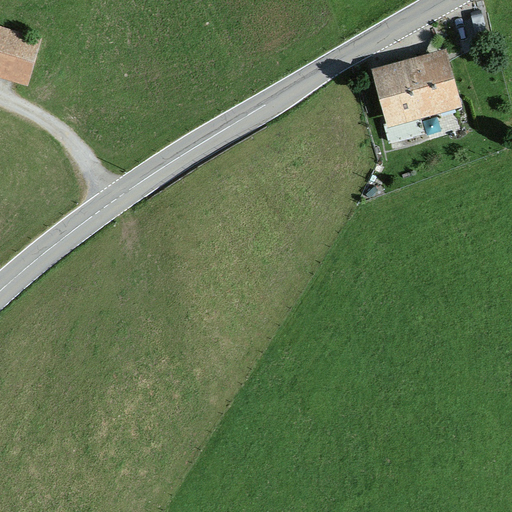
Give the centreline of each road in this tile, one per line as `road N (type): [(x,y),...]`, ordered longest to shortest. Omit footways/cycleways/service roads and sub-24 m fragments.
road 1 (tertiary): [(0,289),(167,159),(437,0)]
road 2 (track): [(0,103),(64,136),(111,198)]
